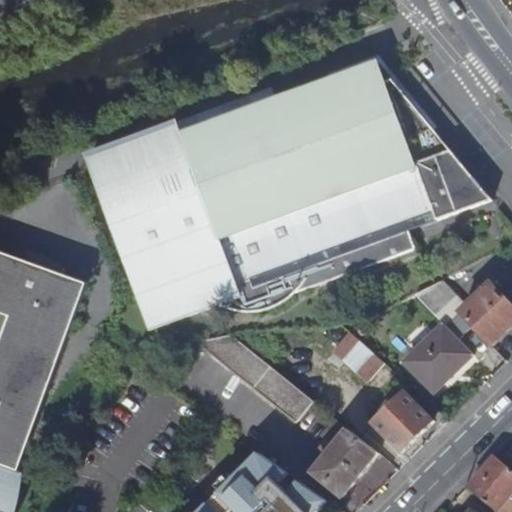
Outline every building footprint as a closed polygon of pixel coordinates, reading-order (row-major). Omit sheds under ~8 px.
[(419,232),(495,201),(398,82),(390,85),(382,62),(186,135),(183,125),(92,157),(160,329),(223,306),(232,311),(251,315),(278,312),(295,302),(305,293),(424,247),(419,232)] [(0,361),(0,467),(24,475),(25,471),(91,283),(43,265),(0,249),(0,311),(16,318),(0,361)] [(466,303),(444,281),(417,296),(444,323),(461,339),(473,327),(491,346),(511,327),(511,297),(493,277),(466,303)] [(461,339),(444,323),(403,363),(434,394),(474,354),(461,339)] [(384,364),(349,332),(332,351),(368,384),(384,364)] [(314,402),(231,335),(197,343),(297,424),(314,402)] [(407,394),(376,424),(404,453),(436,422),(407,394)] [(444,426),(449,421),(440,412),(435,417),(444,426)] [(381,454),(349,429),(314,472),(346,497),(381,454)] [(511,491),(511,468),(495,454),(467,486),(496,511),(511,491)] [(289,475),(260,455),(204,511),(235,511),(236,511),(237,511),(318,511),(328,502),(300,483),(290,494),(280,484),(289,475)] [(10,511),(24,475),(0,467),(0,511),(10,511)]
